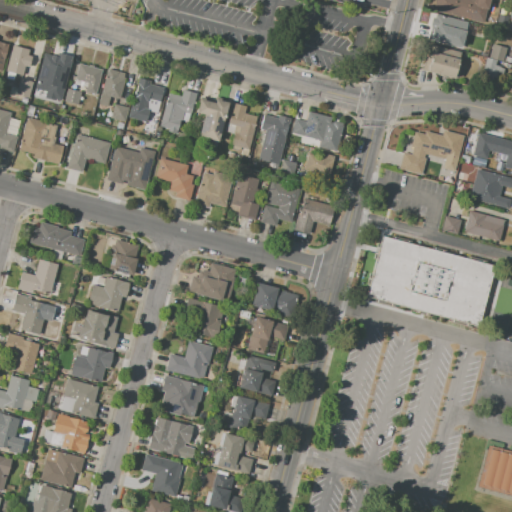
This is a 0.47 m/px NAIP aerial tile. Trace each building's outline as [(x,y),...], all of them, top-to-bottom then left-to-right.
[(433,11),(436,0),(466,0),(474,2),(474,0),(488,0),(482,25),(433,11)] [(504,30),(495,28),(499,15),(508,18),(504,30)] [(438,17),(465,24),(460,42),(434,36),(438,17)] [(0,42),(8,44),(1,71),(0,70),(0,42)] [(452,80),(425,73),(429,61),(426,60),(428,52),(431,53),(433,45),(460,53),(452,80)] [(12,46),(28,50),(27,55),(32,56),(29,67),(24,66),(22,76),(6,72),(12,46)] [(492,46),(505,49),(502,63),(488,60),(492,46)] [(44,54),(60,58),(53,83),(37,79),(44,54)] [(480,79),(486,60),(496,63),(495,67),(497,67),(492,83),(480,79)] [(79,64),(101,70),(94,95),(84,92),(86,83),(75,80),(79,64)] [(107,70),(124,74),(123,78),(124,78),(119,99),(100,95),(107,70)] [(138,77),(150,81),(149,84),(163,88),(156,113),(148,111),(145,123),(127,118),(138,77)] [(19,79),(32,82),(28,97),(16,94),(19,79)] [(55,86),(64,88),(60,104),(54,103),(51,102),(55,86)] [(67,89),(80,92),(77,104),(64,101),(67,89)] [(167,93),(180,96),(182,90),(195,94),(190,114),(182,112),(178,130),(175,130),(174,133),(167,132),(168,129),(158,126),(167,93)] [(199,99),(213,103),(214,99),(228,103),(217,142),(197,137),(204,114),(195,112),(199,99)] [(232,103),(245,106),(243,113),(256,116),(247,149),(230,144),(233,132),(235,132),(237,127),(226,124),(232,103)] [(114,105),(128,108),(124,121),(111,118),(114,105)] [(26,115),(28,106),(34,108),(32,116),(26,115)] [(0,110),(10,113),(5,133),(19,136),(15,153),(0,149),(0,110)] [(306,111),(328,116),(329,122),(323,125),(319,140),(300,135),(304,123),(306,111)] [(264,114),(278,118),(279,114),(290,118),(277,165),(258,159),(266,130),(260,128),(264,114)] [(27,117),(56,125),(53,137),(55,138),(53,144),(63,146),(58,164),(33,157),(33,154),(18,150),(27,117)] [(293,120),(304,123),(300,135),(290,132),(293,120)] [(344,124),(336,151),(317,145),(319,140),(323,125),(329,122),(332,120),(344,124)] [(398,170),(403,153),(410,155),(416,133),(424,135),(425,131),(441,136),(443,131),(463,136),(456,164),(426,156),(421,176),(398,170)] [(75,134),(109,143),(104,163),(85,158),(81,172),(66,168),(70,151),(71,151),(75,134)] [(497,155),(489,152),(487,160),(472,156),(478,134),(501,141),(497,155)] [(501,141),(511,143),(511,166),(505,165),(507,157),(497,155),(501,141)] [(115,147),(137,152),(139,147),(154,151),(144,190),(106,180),(115,147)] [(320,152),(334,156),(328,178),(315,175),(316,172),(304,169),(308,153),(319,156),(320,152)] [(160,158),(186,165),(184,174),(192,176),(190,184),(193,185),(189,201),(174,197),(175,193),(167,190),(169,182),(154,178),(160,158)] [(281,160),(296,164),(293,176),(278,172),(281,160)] [(497,161),(503,163),(501,173),(494,172),(497,161)] [(473,187),(476,171),(511,178),(511,190),(502,188),(501,192),(473,187)] [(213,172),(231,176),(224,207),(211,204),(210,209),(194,205),(202,172),(212,174),(213,172)] [(237,175),(258,180),(251,203),(258,205),(254,220),(237,216),(239,208),(229,205),(237,175)] [(269,181),(299,189),(291,223),(277,219),(275,226),(258,222),(262,205),(277,209),(278,206),(264,202),(269,181)] [(501,192),(500,197),(511,199),(511,204),(510,212),(469,202),(473,187),(501,192)] [(302,198),(332,206),(328,223),(312,219),(308,234),(293,230),(302,198)] [(464,234),(470,212),(504,220),(499,243),(464,234)] [(445,217),(460,222),(457,234),(441,229),(445,217)] [(33,227),(38,229),(40,222),(58,227),(57,228),(71,231),(69,236),(83,239),(79,257),(28,244),(33,227)] [(114,239),(138,245),(135,259),(137,259),(133,276),(107,270),(114,239)] [(382,239),(494,269),(479,326),(367,295),(382,239)] [(22,271),(34,275),(38,259),(58,265),(50,294),(33,290),(32,293),(17,289),(22,271)] [(192,275),(205,279),(210,263),(234,270),(225,301),(188,291),(192,275)] [(105,277),(129,283),(125,298),(121,297),(117,311),(87,304),(92,285),(103,287),(105,277)] [(256,283),(276,288),(271,308),(270,311),(250,305),(256,283)] [(276,288),(298,294),(292,318),(275,314),(276,310),(271,308),(276,288)] [(15,292),(31,297),(30,300),(53,307),(49,321),(42,319),(37,335),(18,329),(22,313),(10,310),(15,292)] [(186,298),(223,308),(214,339),(191,332),(196,317),(182,313),(186,298)] [(70,304),(82,307),(81,313),(68,310),(70,304)] [(86,310),(116,318),(112,332),(117,334),(113,348),(78,339),(79,335),(78,334),(82,318),(83,318),(86,310)] [(254,316),(288,325),(285,340),(269,336),(264,353),(245,348),(254,316)] [(2,349),(16,353),(11,369),(30,374),(38,344),(21,340),(22,334),(7,330),(2,349)] [(169,354),(183,358),(187,340),(212,347),(207,364),(206,364),(202,379),(165,369),(169,354)] [(87,347),(112,353),(108,369),(103,368),(100,382),(69,375),(74,355),(85,357),(87,347)] [(246,355),(274,362),(271,372),(261,369),(259,378),(274,381),(271,396),(237,388),(242,368),(243,369),(246,355)] [(163,375),(202,386),(193,417),(180,413),(179,416),(158,411),(164,392),(159,391),(163,375)] [(10,376),(29,381),(27,386),(37,389),(34,402),(23,399),(20,410),(4,406),(3,409),(0,408),(0,390),(5,392),(10,376)] [(97,387),(93,401),(98,403),(93,418),(59,409),(68,379),(97,387)] [(235,396),(269,406),(265,421),(250,417),(245,433),(227,428),(231,414),(230,414),(235,396)] [(43,409),(56,412),(54,420),(41,417),(43,409)] [(0,414),(18,419),(14,435),(20,437),(17,448),(11,447),(10,450),(0,446),(0,414)] [(57,414),(88,422),(84,433),(88,434),(83,453),(41,442),(45,430),(52,432),(57,414)] [(156,417),(192,427),(187,444),(184,443),(183,445),(193,448),(190,460),(147,448),(156,417)] [(223,433),(254,441),(251,453),(239,450),(238,456),(252,459),(248,474),(215,466),(223,433)] [(47,449),(83,458),(78,475),(73,474),(69,488),(39,480),(47,449)] [(511,495),(476,487),(485,449),(511,455),(511,495)] [(145,453),(178,462),(173,478),(178,479),(173,496),(150,490),(155,473),(141,470),(145,453)] [(0,456),(10,459),(1,491),(0,490),(0,456)] [(27,461),(34,463),(30,479),(23,478),(27,461)] [(215,474),(231,478),(227,495),(242,499),(239,511),(230,511),(206,506),(211,486),(212,486),(215,474)] [(40,486),(70,494),(66,509),(71,510),(70,511),(28,511),(32,500),(36,501),(40,486)] [(127,511),(128,511),(132,511),(142,511),(146,498),(171,505),(169,511),(127,511)]
